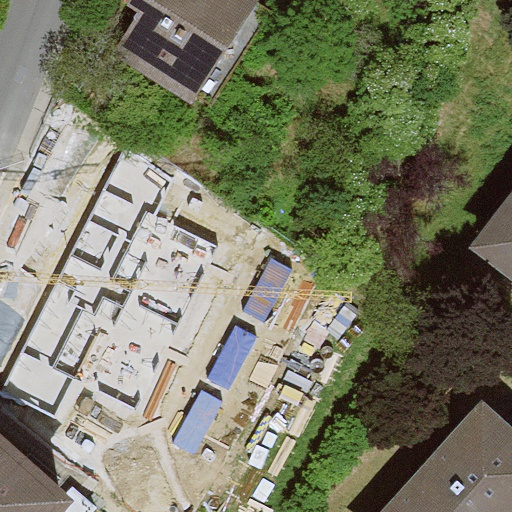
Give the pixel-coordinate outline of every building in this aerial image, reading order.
[(119,40),(199,96),(265,0),(137,0),(144,4),(119,40)] [(27,331),(61,354),(87,317),(96,323),(169,215),(93,163),(23,267),(56,289),(27,331)] [(511,280),(511,193),(469,247),(511,280)] [(381,511),(511,511),(511,427),(484,402),(381,511)] [(0,511),(61,511),(62,511),(0,455),(0,511)]
